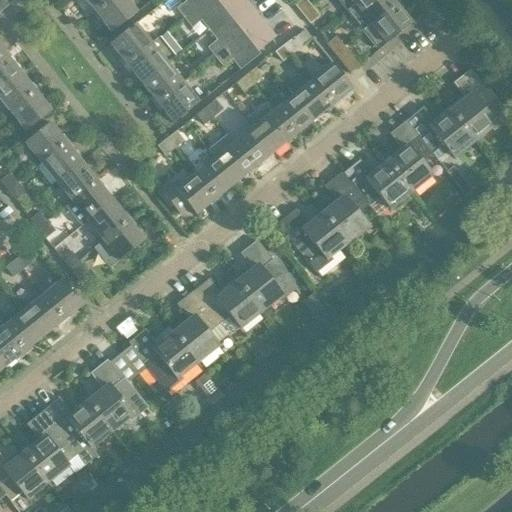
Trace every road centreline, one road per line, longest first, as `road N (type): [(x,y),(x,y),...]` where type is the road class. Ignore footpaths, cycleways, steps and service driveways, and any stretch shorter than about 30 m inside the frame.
road 1 (residential): [(0,410),(455,41)]
road 2 (secondary): [(511,271),(470,306),(411,421)]
road 3 (secondary): [(297,511),(411,421)]
road 4 (secondary): [(411,421),(511,349)]
